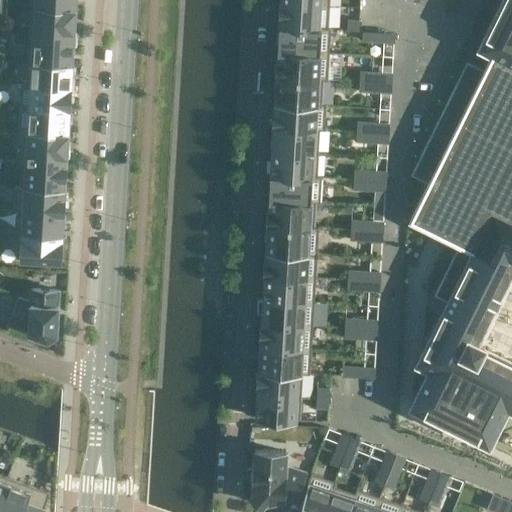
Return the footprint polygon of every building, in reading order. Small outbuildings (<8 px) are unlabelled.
[(329,8),(329,0),(281,0),(281,5),(329,8)] [(427,181),(409,219),(460,244),(435,293),(448,299),(417,363),(429,369),(410,407),(488,445),(507,408),(511,410),(511,359),(482,345),(494,319),(489,316),(511,270),(511,0),(502,0),(480,44),(492,50),(483,70),(467,62),(412,173),(427,181)] [(73,29),(74,8),(30,5),(28,40),(51,41),(51,28),(73,29)] [(328,28),(329,8),(281,5),(280,5),(279,17),(281,17),(280,29),(330,32),(331,28),(328,28)] [(359,31),(359,21),(347,20),(347,30),(359,31)] [(71,64),(73,29),(51,28),(51,41),(28,40),(27,62),(71,64)] [(329,57),(330,32),(280,29),(278,54),(329,57)] [(374,42),(374,32),(362,31),(362,41),(374,42)] [(327,81),(329,57),(278,54),(278,61),(276,61),(276,75),(277,75),(277,78),(322,81),(322,80),(327,81)] [(25,85),(70,87),(71,64),(27,62),(25,83),(25,85)] [(371,82),(372,72),(360,71),(359,81),(371,82)] [(321,105),(322,81),(277,78),(275,102),(321,105)] [(370,92),(371,82),(359,81),(359,91),(370,92)] [(69,98),(70,87),(25,85),(25,83),(21,83),(19,107),(69,110),(69,98)] [(324,131),(326,105),(321,105),(275,102),(274,127),(319,129),(319,131),(324,131)] [(68,121),(69,110),(19,107),(18,130),(67,132),(68,121)] [(368,132),(369,122),(357,122),(356,132),(368,132)] [(318,154),(319,131),(319,129),(274,127),(272,151),(318,154)] [(66,154),(67,132),(18,130),(16,166),(21,166),(21,165),(43,166),(44,153),(66,154)] [(367,142),(368,132),(356,132),(355,142),(367,142)] [(316,176),(318,154),(272,151),(271,175),(316,178),(316,176)] [(64,189),(66,154),(44,153),(43,166),(21,165),(21,166),(19,185),(19,186),(64,189)] [(365,180),(366,170),(354,170),(353,180),(365,180)] [(320,203),(321,177),(316,176),(316,178),(271,175),(270,199),(315,202),(315,203),(320,203)] [(365,190),(365,180),(353,180),(353,190),(365,190)] [(18,209),(63,212),(64,189),(19,186),(19,185),(15,185),(13,210),(18,210),(18,209)] [(314,226),(315,203),(315,202),(270,199),(268,224),(314,226)] [(17,232),(61,234),(63,212),(18,209),(18,210),(17,232)] [(362,231),(363,221),(351,220),(350,230),(362,231)] [(317,251),(319,227),(314,227),(314,226),(268,224),(267,248),(317,251)] [(362,241),(362,231),(350,230),(350,240),(362,241)] [(60,261),(61,234),(17,232),(15,258),(60,261)] [(316,275),(317,251),(267,248),(266,262),(264,262),(264,272),(316,275)] [(359,281),(360,271),(348,270),(347,280),(359,281)] [(314,299),(316,275),(264,272),(264,273),(265,274),(264,296),(314,299)] [(359,291),(359,281),(347,280),(347,290),(359,291)] [(55,332),(58,291),(31,289),(30,302),(18,298),(9,323),(47,338),(55,332)] [(313,324),(314,299),(264,296),(263,301),(257,300),(257,313),(263,314),(262,321),(313,324)] [(356,329),(357,319),(345,318),(344,328),(356,329)] [(311,348),(313,324),(262,321),(262,325),(261,325),(260,337),(261,337),(261,345),(311,348)] [(356,339),(356,329),(344,328),(344,338),(356,339)] [(310,375),(311,348),(261,345),(259,369),(303,372),(302,374),(310,375)] [(353,377),(354,367),(342,366),(341,376),(353,377)] [(301,396),(302,374),(303,372),(259,369),(259,373),(258,372),(257,384),(258,384),(258,394),(301,396)] [(328,399),(329,389),(317,388),(316,398),(328,399)] [(299,421),(301,396),(258,394),(256,418),(299,421)] [(328,409),(328,399),(316,398),(316,408),(328,409)] [(251,468),(250,479),(253,479),(252,494),(250,496),(261,505),(263,503),(283,498),(283,494),(296,498),(304,472),(285,466),(286,453),(255,450),(254,468),(251,468)] [(334,452),(330,464),(339,467),(343,456),(334,452)] [(343,456),(339,467),(349,471),(353,460),(343,456)] [(379,470),(374,481),(384,485),(388,474),(379,470)] [(310,473),(296,511),(323,511),(332,486),(333,486),(335,482),(310,473)] [(388,474),(384,485),(393,489),(398,478),(388,474)] [(8,477),(0,499),(0,511),(41,511),(49,492),(8,477)] [(332,486),(323,511),(348,511),(354,493),(333,486),(332,486)] [(354,493),(348,511),(373,511),(379,496),(355,488),(354,493)] [(423,488),(419,499),(428,502),(433,491),(423,488)] [(433,491),(428,502),(438,506),(442,495),(433,491)] [(511,511),(511,500),(491,492),(485,509),(490,511),(511,511)] [(379,496),(373,511),(399,511),(402,504),(379,496)]
